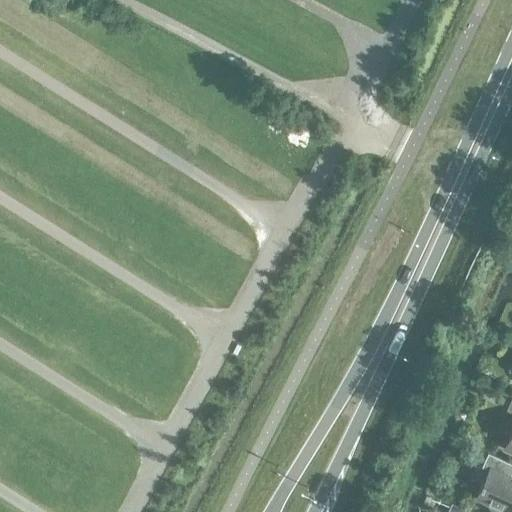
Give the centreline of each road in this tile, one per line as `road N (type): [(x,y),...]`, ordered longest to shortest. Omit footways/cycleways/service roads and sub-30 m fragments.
road 1 (primary): [(511,40),(378,334),(273,511)]
road 2 (primary): [(316,511),(511,88)]
